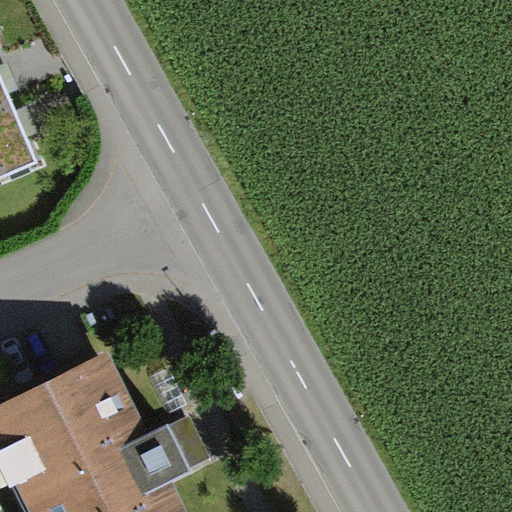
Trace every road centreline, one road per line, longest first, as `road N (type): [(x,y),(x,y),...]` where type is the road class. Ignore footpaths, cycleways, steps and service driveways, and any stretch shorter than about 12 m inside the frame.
road 1 (tertiary): [(365,511),(194,204)]
road 2 (tertiary): [(194,204),(78,0)]
road 3 (residential): [(194,204),(0,289)]
